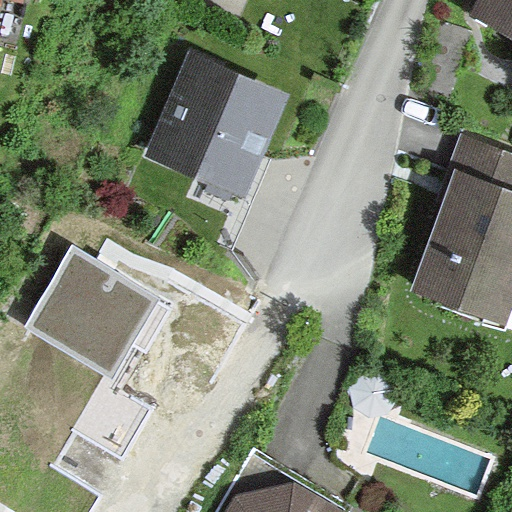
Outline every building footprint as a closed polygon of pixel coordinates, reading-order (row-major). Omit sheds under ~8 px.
[(511,0),(482,0),(474,15),(511,37),(511,0)] [(435,22),(423,58),(456,69),(468,33),(435,22)] [(443,104),(456,69),(423,58),(410,93),(443,104)] [(234,189),(250,153),(273,97),(190,62),(151,154),(234,189)] [(511,180),(511,158),(461,140),(449,173),(457,178),(416,289),(483,314),(498,274),(510,277),(511,270),(511,197),(507,195),(511,180)] [(74,242),(24,324),(113,378),(163,296),(74,242)] [(334,511),(315,501),(310,501),(306,505),(285,493),(284,495),(238,468),(212,511),(334,511)]
